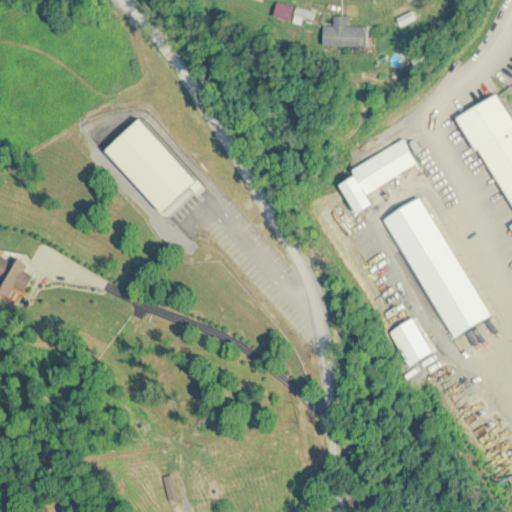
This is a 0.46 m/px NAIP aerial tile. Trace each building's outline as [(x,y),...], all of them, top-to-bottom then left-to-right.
[(289,20),(294,7),(280,1),(275,15),(289,20)] [(368,45),(368,25),(348,25),(348,15),(334,15),(334,25),(324,25),(324,45),(368,45)] [(511,117),(507,109),(470,130),(511,206),(511,117)] [(379,187),(420,163),(405,138),(364,162),(379,187)] [(259,249),(233,216),(210,235),(237,267),(259,249)] [(0,277),(0,290),(23,299),(32,274),(24,271),(28,260),(1,249),(0,251),(0,276),(0,277)]
